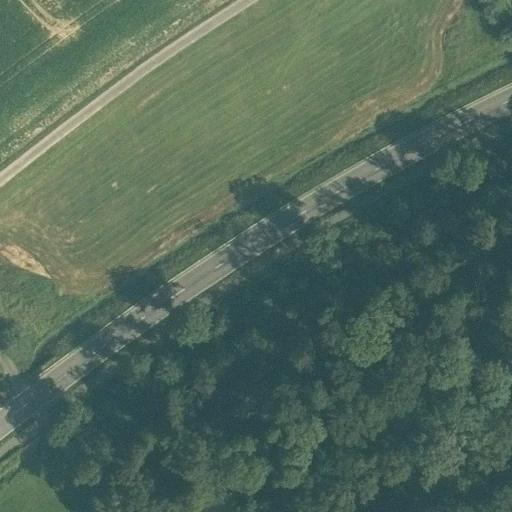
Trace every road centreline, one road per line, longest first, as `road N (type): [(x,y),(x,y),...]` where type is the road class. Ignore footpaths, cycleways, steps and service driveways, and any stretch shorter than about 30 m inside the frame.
road 1 (secondary): [(0,423),(72,363),(279,225),(511,102)]
road 2 (unclassified): [(0,184),(244,0)]
